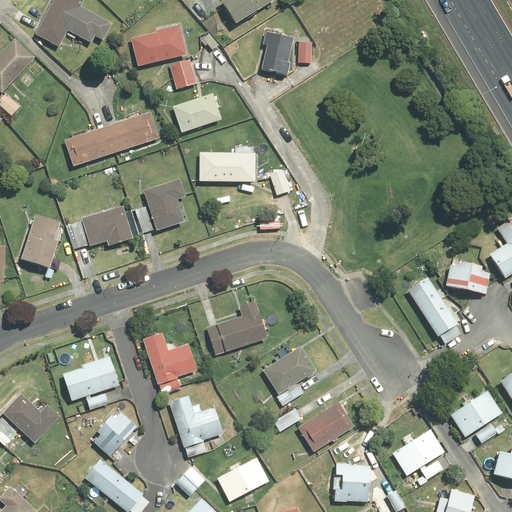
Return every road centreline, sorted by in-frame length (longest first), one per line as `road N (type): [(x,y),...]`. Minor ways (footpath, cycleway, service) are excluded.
road 1 (residential): [(114,297),(241,257),(290,255),(317,274),(397,373)]
road 2 (residential): [(397,373),(497,511)]
road 3 (residential): [(114,297),(163,451)]
road 4 (residential): [(397,373),(456,348),(490,316),(511,339)]
road 5 (residential): [(0,336),(114,297)]
